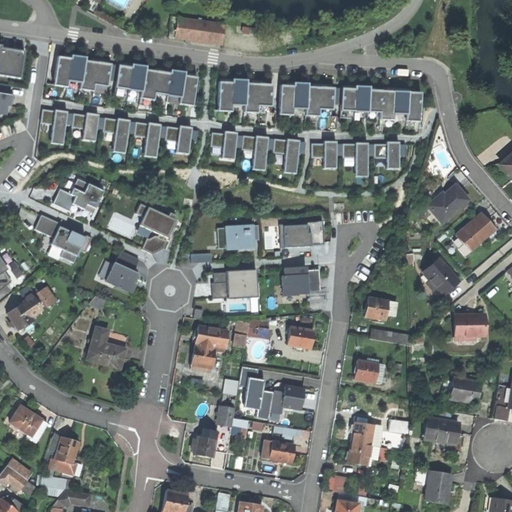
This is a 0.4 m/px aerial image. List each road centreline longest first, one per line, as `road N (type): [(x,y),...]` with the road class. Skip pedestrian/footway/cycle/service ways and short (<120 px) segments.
road 1 (residential): [(511,213),(464,158),(438,75),(310,61)]
road 2 (residential): [(310,61),(211,57),(46,31)]
road 3 (residential): [(313,495),(345,267)]
road 4 (residential): [(146,430),(49,396),(16,374),(0,350)]
road 5 (residential): [(313,495),(145,464)]
road 6 (residential): [(146,430),(169,306)]
road 7 (residential): [(416,0),(376,35),(310,61)]
